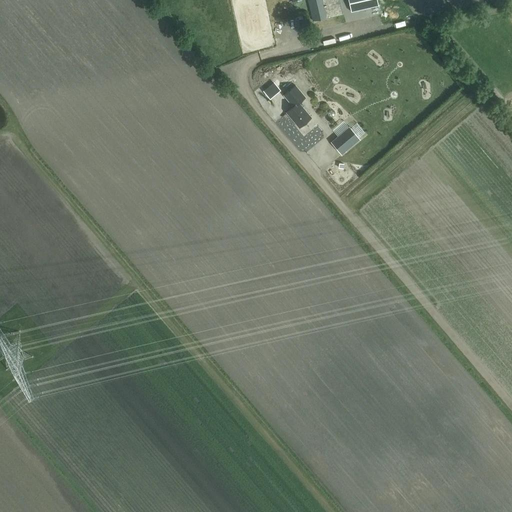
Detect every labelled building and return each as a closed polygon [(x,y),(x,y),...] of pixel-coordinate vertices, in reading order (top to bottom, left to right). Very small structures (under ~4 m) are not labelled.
[(308,0),(313,20),(328,17),(327,16),(342,13),(339,0),(308,0)] [(377,0),(348,0),(351,12),(378,6),(377,0)] [(296,85),(284,95),(293,106),(286,112),(299,127),(311,117),(299,102),(305,97),(296,85)] [(338,136),(331,142),(341,154),(359,139),(349,126),(348,127),(338,136)] [(396,263),(402,261),(398,251),(392,254),(396,263)]
